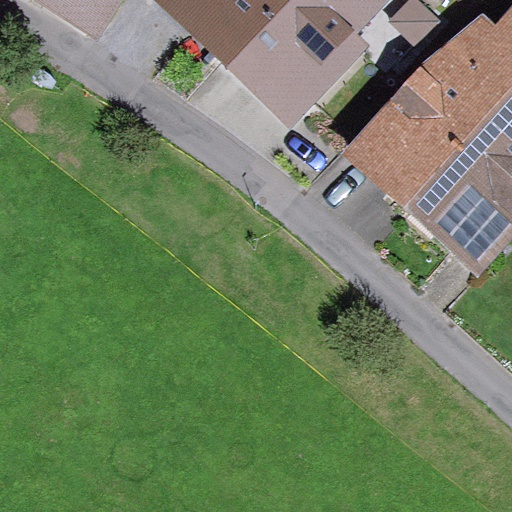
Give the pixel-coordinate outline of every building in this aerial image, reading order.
[(63,0),(93,18),(103,0),(63,0)] [(183,0),(182,2),(232,49),(278,0),(183,0)] [(278,0),(232,49),(295,108),(330,71),(322,63),(381,0),(278,0)] [(446,51),(361,148),(418,198),(511,100),(511,40),(507,44),(486,25),(446,51)] [(511,100),(418,198),(485,262),(511,233),(511,100)]
